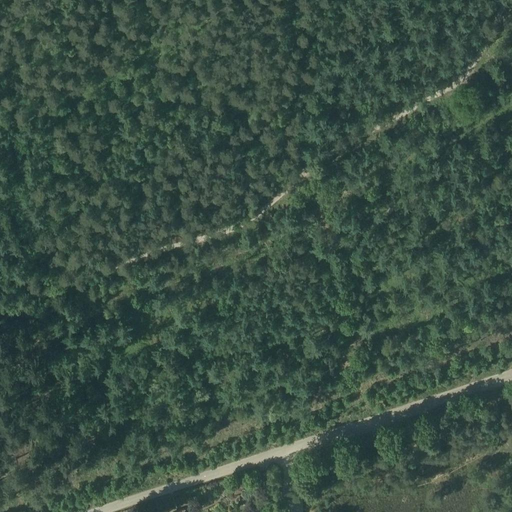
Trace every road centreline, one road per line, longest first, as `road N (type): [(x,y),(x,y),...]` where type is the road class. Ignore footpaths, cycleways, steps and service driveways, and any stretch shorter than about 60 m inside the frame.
road 1 (track): [(498,0),(454,89),(317,167),(244,223),(0,313)]
road 2 (unclassified): [(113,511),(511,378)]
